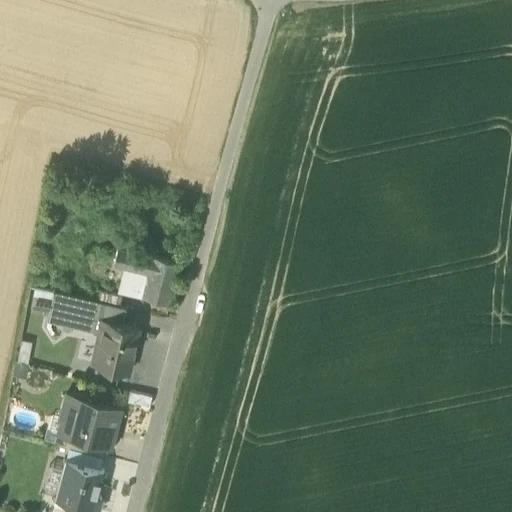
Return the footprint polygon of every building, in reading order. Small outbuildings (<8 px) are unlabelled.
[(124,267),(149,273),(152,257),(118,249),(115,265),(124,267)] [(152,257),(149,273),(143,296),(171,303),(180,263),(152,257)] [(118,291),(143,296),(149,273),(124,267),(118,291)] [(48,319),(54,293),(35,288),(29,315),(48,319)] [(48,319),(103,332),(106,322),(91,319),(95,302),(54,293),(48,319)] [(100,302),(121,307),(123,298),(102,293),(100,302)] [(106,321),(123,325),(126,309),(95,302),(91,319),(106,322),(106,321)] [(93,363),(129,371),(139,329),(123,325),(106,321),(106,322),(103,332),(100,345),(97,344),(93,363)] [(21,341),(17,363),(28,365),(32,343),(21,341)] [(17,363),(16,362),(13,376),(26,379),(29,365),(28,365),(17,363)] [(128,403),(150,408),(152,397),(131,391),(128,403)] [(110,446),(112,446),(122,409),(67,395),(60,419),(69,421),(66,434),(110,446)] [(44,441),(63,446),(66,434),(69,421),(60,419),(50,416),(44,441)] [(103,456),(107,457),(110,446),(66,434),(63,446),(71,448),(103,456)] [(69,460),(100,468),(103,456),(71,448),(69,460)] [(89,508),(99,511),(102,498),(98,497),(105,470),(100,468),(69,460),(66,469),(60,492),(58,500),(89,508)] [(60,492),(66,469),(51,465),(45,487),(60,492)] [(88,511),(89,508),(58,500),(56,499),(54,506),(76,511),(88,511)]
